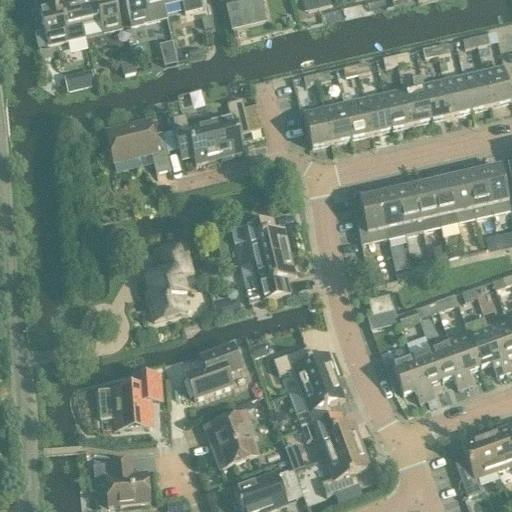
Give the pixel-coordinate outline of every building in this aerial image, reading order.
[(49,0),(51,9),(37,12),(40,22),(42,34),(46,50),(64,46),(84,42),(81,28),(74,0),(49,0)] [(74,0),(81,28),(84,42),(101,37),(119,33),(113,6),(111,0),(74,0)] [(122,0),(123,3),(129,31),(147,27),(165,22),(162,9),(159,0),(122,0)] [(159,0),(162,9),(180,5),(183,18),(201,14),(198,0),(159,0)] [(319,14),(331,11),(327,0),(324,0),(316,2),(319,14)] [(253,28),(264,25),(259,1),(247,4),(253,28)] [(308,16),(319,14),(316,2),(305,4),(308,16)] [(242,31),(253,28),(247,4),(236,7),(242,31)] [(231,34),(242,31),(236,7),(225,9),(231,34)] [(477,52),(489,50),(487,40),(475,43),(477,52)] [(465,55),(477,52),(475,43),(462,46),(465,55)] [(437,62),(450,59),(447,49),(435,52),(437,62)] [(425,65),(437,62),(435,52),(423,55),(425,65)] [(397,71),(410,68),(408,59),(395,61),(397,71)] [(385,74),(397,71),(395,61),(383,64),(385,74)] [(87,62),(76,64),(80,80),(91,78),(87,62)] [(357,81),(370,78),(368,68),(355,71),(357,81)] [(133,69),(121,72),(123,80),(123,82),(135,79),(135,77),(133,69)] [(345,83),(357,81),(355,71),(343,74),(345,83)] [(491,112),(511,107),(503,72),(483,76),(491,112)] [(471,117),(491,112),(483,76),(463,81),(471,117)] [(317,90),(330,87),(328,77),(315,80),(317,90)] [(94,90),(94,89),(94,87),(92,78),(80,81),(82,90),(83,91),(83,92),(94,90)] [(306,92),(317,90),(315,80),(303,83),(306,92)] [(411,131),(431,126),(423,90),(420,80),(412,82),(414,92),(403,95),(411,131)] [(451,121),(471,117),(463,81),(443,86),(451,121)] [(431,126),(451,121),(443,86),(423,90),(431,126)] [(391,135),(411,131),(403,95),(383,100),(391,135)] [(352,107),(350,98),(340,100),(343,109),(351,145),(371,140),(363,104),(352,107)] [(371,140),(391,135),(383,100),(363,104),(371,140)] [(208,126),(218,163),(241,157),(236,135),(248,132),(240,105),(226,108),(229,121),(208,126)] [(331,149),(351,145),(343,109),(323,114),(331,149)] [(311,154),(331,149),(323,114),(303,118),(311,154)] [(188,147),(194,169),(218,163),(208,126),(208,122),(202,124),(196,120),(186,123),(185,118),(170,122),(177,150),(188,147)] [(157,123),(147,125),(151,139),(160,137),(157,123)] [(151,139),(147,125),(104,136),(112,167),(150,158),(155,178),(170,174),(160,137),(151,139)] [(500,171),(482,176),(493,222),(511,217),(508,206),(500,171)] [(482,176),(464,180),(475,226),(493,222),(482,176)] [(464,180),(447,184),(458,230),(475,226),(464,180)] [(447,184),(429,188),(440,234),(458,230),(447,184)] [(429,188),(412,192),(422,236),(423,238),(440,234),(429,188)] [(412,192),(394,196),(404,240),(422,236),(412,192)] [(394,196),(376,200),(387,244),(404,240),(394,196)] [(363,223),(356,225),(361,251),(380,246),(387,244),(376,200),(358,204),(363,223)] [(261,226),(229,234),(233,249),(246,246),(251,267),(288,258),(282,234),(276,235),(264,238),(261,226)] [(499,252),(496,240),(484,243),(487,255),(499,252)] [(151,327),(183,318),(179,302),(184,300),(180,282),(190,279),(181,249),(156,255),(162,277),(143,282),(149,304),(145,305),(151,327)] [(402,249),(389,252),(394,276),(407,273),(402,249)] [(444,250),(431,252),(434,265),(447,263),(444,250)] [(457,251),(446,253),(448,263),(460,261),(457,251)] [(251,267),(239,269),(244,290),(243,290),(246,305),(247,310),(280,302),(279,297),(276,285),(287,283),(293,281),(288,258),(251,267)] [(420,259),(410,262),(412,272),(422,269),(420,259)] [(381,280),(368,283),(370,292),(378,290),(383,289),(381,280)] [(494,295),(511,288),(511,282),(511,281),(491,288),(494,295)] [(460,298),(460,299),(463,309),(476,304),(472,295),(472,294),(463,297),(460,298)] [(375,322),(394,316),(389,301),(370,307),(375,322)] [(438,318),(457,311),(454,302),(434,309),(438,318)] [(229,318),(226,305),(214,309),(217,321),(229,318)] [(419,325),(438,318),(434,309),(415,315),(419,325)] [(375,322),(367,324),(371,337),(398,330),(394,316),(375,322)] [(401,333),(419,327),(415,316),(397,322),(401,333)] [(483,322),(463,329),(467,339),(479,374),(491,370),(495,381),(503,378),(486,332),(483,322)] [(511,344),(505,325),(486,332),(503,378),(510,376),(505,364),(511,361),(511,344)] [(467,339),(448,346),(465,392),(471,389),(467,378),(479,374),(467,339)] [(424,342),(406,348),(410,359),(408,360),(425,407),(433,404),(428,392),(440,387),(428,353),(424,342)] [(448,346),(428,353),(440,387),(452,383),(456,395),(465,392),(448,346)] [(262,347),(250,351),(254,363),(266,359),(262,347)] [(192,405),(230,392),(226,379),(240,374),(231,349),(199,360),(204,373),(183,380),(192,405)] [(309,365),(305,353),(271,365),(277,380),(292,374),(299,395),(335,381),(326,359),(309,365)] [(388,368),(383,370),(385,375),(389,389),(391,388),(395,387),(400,401),(413,397),(418,409),(425,407),(408,360),(388,367),(388,368)] [(299,434),(330,422),(326,411),(343,405),(335,381),(299,395),(306,414),(294,419),(299,434)] [(116,435),(147,433),(145,407),(157,406),(155,382),(131,383),(132,394),(113,395),(116,435)] [(251,406),(227,414),(230,422),(246,416),(254,414),(251,406)] [(220,475),(257,461),(251,445),(255,443),(246,416),(230,422),(209,430),(217,454),(213,455),(220,475)] [(335,434),(330,422),(299,434),(304,447),(317,443),(324,464),(360,451),(352,427),(335,434)] [(511,448),(506,433),(484,441),(497,477),(511,471),(511,448)] [(467,504),(482,498),(477,485),(497,477),(484,441),(460,450),(466,467),(455,471),(467,504)] [(325,502),(355,490),(351,479),(368,473),(360,451),(324,464),(331,483),(320,488),(325,502)] [(300,460),(288,464),(293,475),(304,471),(300,460)] [(131,479),(130,467),(92,471),(94,492),(104,491),(106,511),(147,508),(144,478),(131,479)] [(295,504),(285,477),(274,482),(273,480),(231,495),(237,511),(281,511),(286,511),(284,508),(295,504)]
